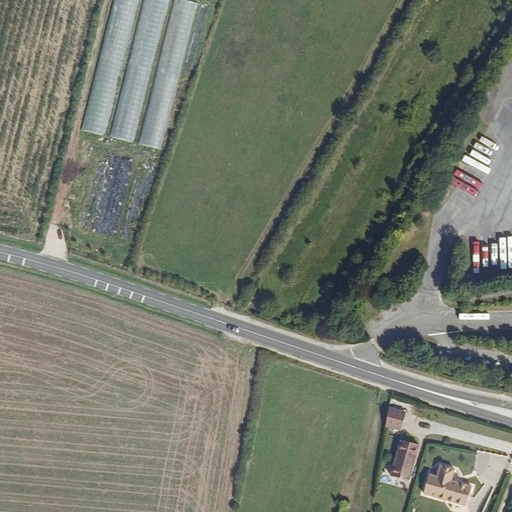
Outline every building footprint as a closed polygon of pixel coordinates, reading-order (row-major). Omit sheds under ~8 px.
[(108,135),(133,0),(110,0),(86,131),(108,135)] [(141,0),(113,138),(135,142),(164,0),(141,0)] [(173,0),(140,145),(162,150),(196,2),(185,0),(173,0)] [(124,157),(123,165),(138,166),(139,158),(124,157)] [(455,177),(481,187),(486,175),(460,165),(455,177)] [(442,200),(469,209),(471,204),(472,204),(475,196),(476,197),(478,191),(463,186),(461,190),(447,185),(442,200)] [(396,433),(401,414),(385,410),(380,429),(396,433)] [(404,482),(414,446),(398,441),(387,477),(404,482)] [(460,509),(466,488),(448,483),(451,473),(432,467),(429,477),(425,476),(419,497),(460,509)]
